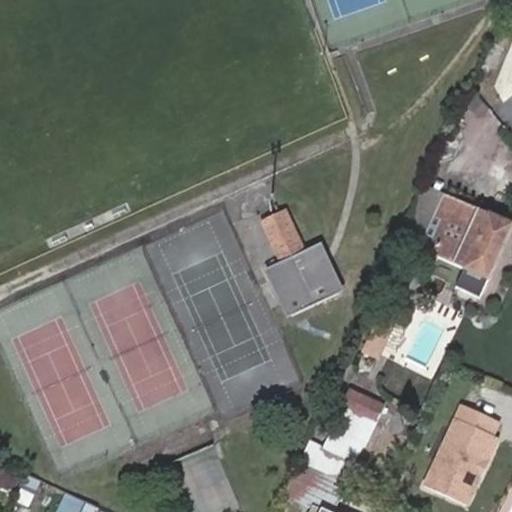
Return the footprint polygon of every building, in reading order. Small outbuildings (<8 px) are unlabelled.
[(418,250),(445,194),(428,186),(401,242),(418,250)] [(511,225),(445,194),(418,250),(464,272),(457,289),(479,300),(511,229),(511,225)] [(306,251),(287,211),(263,222),(281,263),(269,268),(292,318),(341,296),(318,246),(306,251)] [(377,358),(392,325),(380,319),(364,352),(377,358)] [(332,433),(361,447),(364,449),(366,445),(375,449),(385,428),(376,424),(384,407),(351,392),(332,433)] [(504,427),(467,410),(456,434),(458,443),(450,462),(441,465),(429,492),(472,511),(485,482),(484,478),(489,468),(493,466),(503,444),(498,441),(504,427)] [(398,415),(393,413),(388,424),(392,425),(392,433),(397,435),(404,429),(407,421),(407,413),(402,411),(398,415)] [(332,433),(325,449),(354,463),(361,447),(332,433)] [(311,442),(301,464),(304,465),(344,484),(354,463),(325,449),(311,442)] [(212,449),(173,466),(190,511),(232,511),(238,510),(212,449)] [(331,511),(344,484),(304,465),(288,499),(314,511),(331,511)] [(94,511),(95,511),(65,497),(57,511),(94,511)]
